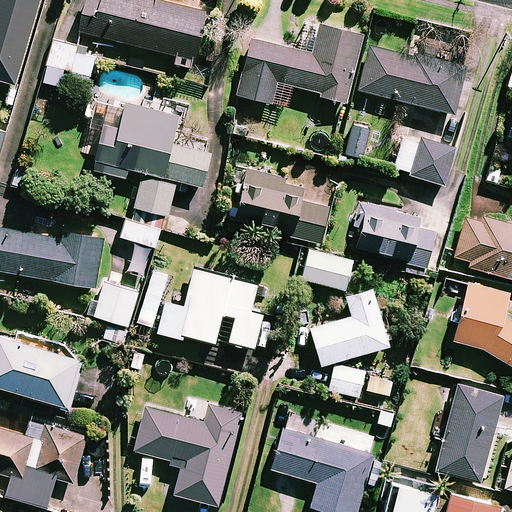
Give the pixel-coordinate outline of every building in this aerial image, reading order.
[(0,0),(0,29),(31,0),(0,0)] [(155,2),(155,0),(78,0),(70,32),(179,59),(177,67),(192,71),(206,15),(155,2)] [(362,38),(319,28),(312,56),(251,41),(237,98),(272,107),(277,85),(320,95),(319,99),(346,106),(362,38)] [(78,49),(53,42),(41,84),(62,90),(65,81),(88,87),(96,58),(77,52),(78,49)] [(465,70),(369,47),(358,94),(455,117),(465,70)] [(178,120),(126,106),(119,132),(105,129),(93,173),(125,181),(128,172),(202,192),(211,157),(171,147),(178,120)] [(372,132),(353,126),(343,154),(362,161),(372,132)] [(456,147),(420,138),(418,144),(401,140),(393,171),(408,174),(407,179),(446,188),(456,147)] [(286,181),(246,172),(235,222),(284,233),(283,237),(320,245),(328,210),(301,204),(304,191),(284,186),(286,181)] [(175,188),(142,180),(135,211),(168,219),(175,188)] [(362,230),(357,250),(407,263),(406,267),(425,272),(435,234),(417,230),(420,218),(359,203),(353,228),(362,230)] [(511,227),(467,215),(453,265),(511,281),(511,227)] [(160,232),(126,222),(121,240),(155,249),(160,232)] [(58,241),(0,230),(0,273),(94,291),(103,242),(59,234),(58,241)] [(353,263),(309,250),(301,281),(344,293),(353,263)] [(258,284),(195,268),(185,309),(165,304),(158,333),(215,347),(223,318),(234,320),(227,346),(254,353),(263,314),(251,311),(258,284)] [(169,276),(154,271),(137,324),(152,329),(169,276)] [(469,284),(454,343),(482,350),(511,368),(511,321),(505,318),(511,294),(469,284)] [(138,295),(105,285),(94,319),(128,329),(138,295)] [(388,349),(372,292),(345,300),(350,320),(310,331),(320,368),(388,349)] [(82,369),(0,344),(0,394),(69,415),(82,369)] [(364,373),(335,367),(329,392),(358,399),(364,373)] [(153,380),(133,375),(129,392),(148,397),(153,380)] [(391,382),(369,379),(367,394),(389,396),(391,382)] [(501,400),(457,389),(436,474),(480,485),(501,400)] [(145,408),(134,453),(169,462),(168,467),(181,470),(174,497),(219,508),(242,414),(206,405),(202,422),(145,408)] [(398,411),(380,406),(374,429),(392,434),(398,411)] [(25,437),(0,430),(0,475),(12,479),(6,498),(46,511),(52,491),(53,491),(56,481),(73,486),(87,438),(30,422),(25,437)] [(357,511),(377,442),(318,425),(314,438),(284,430),(273,472),(317,485),(310,511),(315,511),(357,511)] [(432,511),(438,493),(384,478),(377,503),(386,505),(383,511),(432,511)] [(498,511),(499,510),(448,498),(444,511),(498,511)]
